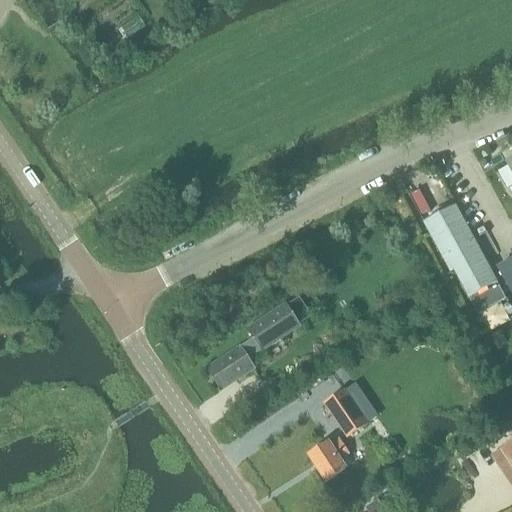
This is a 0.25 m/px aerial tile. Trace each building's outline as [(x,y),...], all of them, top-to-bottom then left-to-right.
[(102,63),(95,67),(98,73),(105,69),(102,63)] [(511,161),(506,165),(507,166),(495,173),(504,188),(511,183),(511,161)] [(455,208),(424,225),(443,260),(447,258),(478,316),(506,301),(455,208)] [(511,261),(497,270),(511,296),(511,261)] [(246,345),(208,370),(221,391),(253,370),(244,355),(250,351),(252,355),(281,337),(270,321),(242,339),(246,345)] [(343,390),(323,403),(347,440),(368,426),(343,390)] [(328,445),(308,457),(325,483),(344,471),(338,461),(347,456),(338,441),(329,447),(328,445)] [(511,443),(500,451),(511,468),(511,443)] [(366,511),(382,511),(377,503),(366,510),(366,511)]
